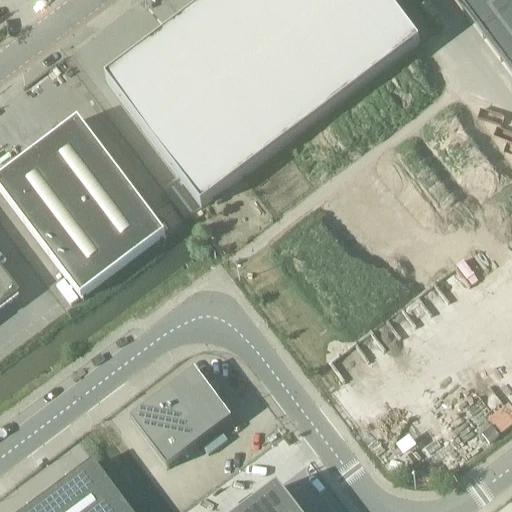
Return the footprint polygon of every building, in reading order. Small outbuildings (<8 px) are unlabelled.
[(202,209),(420,45),(385,0),(215,0),(106,82),(202,209)] [(511,0),(452,0),(511,79),(511,0)] [(165,237),(79,122),(0,181),(0,192),(81,300),(165,237)] [(0,312),(21,297),(0,269),(0,312)] [(195,373),(129,422),(167,471),(232,422),(195,373)] [(128,511),(94,465),(29,511),(128,511)] [(278,489),(248,511),(284,511),(272,496),(279,491),(278,489)]
